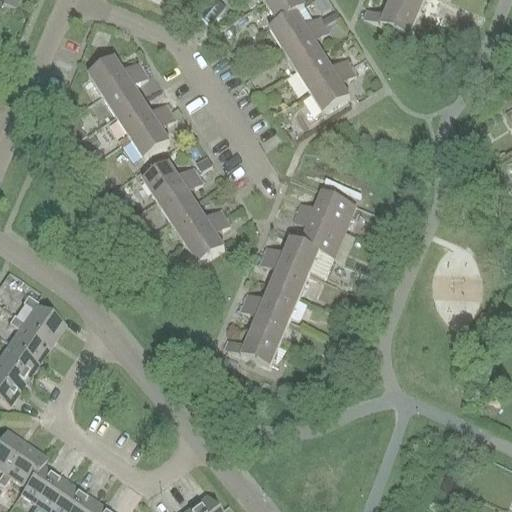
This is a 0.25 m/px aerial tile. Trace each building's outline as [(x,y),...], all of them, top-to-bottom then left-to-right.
[(0,0),(0,5),(15,11),(19,0),(0,0)] [(146,0),(173,11),(177,0),(146,0)] [(296,17),(304,12),(296,0),(275,0),(265,7),(278,27),(296,17)] [(419,18),(426,0),(392,0),(390,6),(419,18)] [(409,42),(419,18),(390,6),(384,21),(368,14),(364,23),(409,42)] [(304,30),(296,17),(278,27),(269,33),(283,54),(324,28),(319,21),(304,30)] [(296,75),(322,59),(314,46),(329,36),(324,28),(283,54),(296,75)] [(310,97),(351,71),(346,63),(331,73),(322,59),(296,75),(310,97)] [(103,101),(144,74),(138,66),(123,76),(114,62),(88,79),(103,101)] [(351,71),(310,97),(324,119),(350,102),(341,89),(356,79),(351,71)] [(116,122),(142,105),(133,92),(149,82),(144,74),(103,101),(116,122)] [(142,105),(116,122),(130,143),(171,116),(166,108),(151,118),(142,105)] [(66,122),(79,143),(88,138),(82,130),(85,128),(77,116),(66,122)] [(171,116),(130,143),(144,165),(170,148),(161,134),(176,124),(171,116)] [(95,137),(82,146),(88,157),(102,149),(95,137)] [(208,161),(196,168),(202,177),(214,169),(208,161)] [(328,180),(321,197),(322,197),(356,212),(367,185),(332,170),(332,171),(319,166),(315,175),(328,180)] [(157,206),(198,179),(193,171),(178,181),(169,168),(143,185),(157,206)] [(170,227),(196,210),(188,197),(203,187),(198,179),(157,206),(170,227)] [(345,237),(356,212),(322,197),(315,214),(302,208),(298,217),(345,237)] [(184,248),(225,221),(220,214),(205,224),(196,210),(170,227),(184,248)] [(334,263),(345,237),(298,217),(294,226),(307,232),(301,248),(319,255),(319,257),(334,263)] [(225,221),(184,248),(198,270),(224,253),(215,239),(230,229),(225,221)] [(319,255),(301,248),(291,243),(284,258),(268,251),(264,260),(309,279),(319,257),(319,255)] [(299,302),(309,279),(264,260),(260,269),(277,276),(271,290),(299,302)] [(290,326),(299,302),(271,290),(265,305),(248,298),(244,307),(290,326)] [(24,327),(22,330),(51,350),(65,330),(36,310),(38,307),(28,300),(22,308),(32,315),(24,327)] [(280,349),(290,326),(244,307),(241,315),(257,322),(251,337),(280,349)] [(19,334),(8,350),(38,370),(51,350),(22,330),(24,327),(14,320),(9,328),(19,334)] [(279,350),(280,349),(251,337),(245,351),(228,344),(225,353),(270,373),(271,369),(279,350)] [(8,350),(0,361),(0,364),(28,384),(38,370),(8,350)] [(0,364),(0,385),(18,398),(28,384),(0,364)] [(0,385),(0,406),(9,412),(18,398),(0,385)] [(0,474),(3,477),(6,479),(27,449),(6,435),(0,444),(0,474)] [(3,477),(0,480),(0,489),(4,492),(10,482),(25,492),(26,492),(42,469),(43,470),(47,464),(27,449),(6,479),(3,477)] [(25,492),(20,498),(34,508),(55,478),(43,470),(42,469),(26,492),(25,492)] [(55,478),(34,508),(40,511),(52,511),(69,488),(55,478)] [(69,488),(52,511),(73,511),(83,498),(69,488)] [(83,498),(73,511),(93,511),(97,507),(83,498)] [(192,511),(193,511),(215,511),(207,500),(192,511)]
